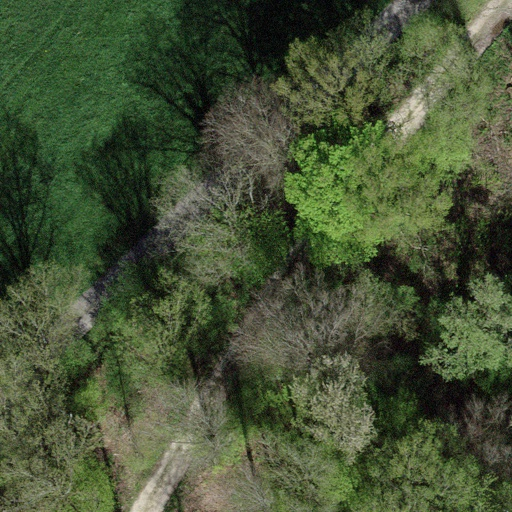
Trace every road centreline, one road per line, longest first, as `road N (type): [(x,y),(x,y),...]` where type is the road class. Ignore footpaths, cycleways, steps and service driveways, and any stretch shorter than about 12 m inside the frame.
road 1 (track): [(503,0),(295,265),(145,511)]
road 2 (track): [(415,0),(116,282),(0,411)]
